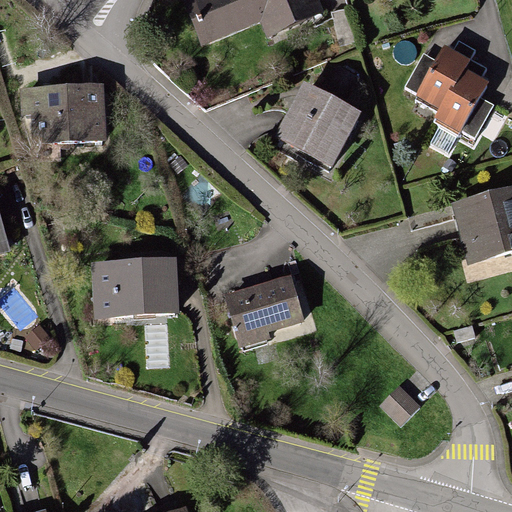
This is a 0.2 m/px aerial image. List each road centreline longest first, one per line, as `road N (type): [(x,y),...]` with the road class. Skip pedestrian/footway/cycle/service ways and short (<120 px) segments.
road 1 (residential): [(452,503),(473,451),(472,426),(455,390),(295,223),(85,34)]
road 2 (secondary): [(452,503),(0,380)]
